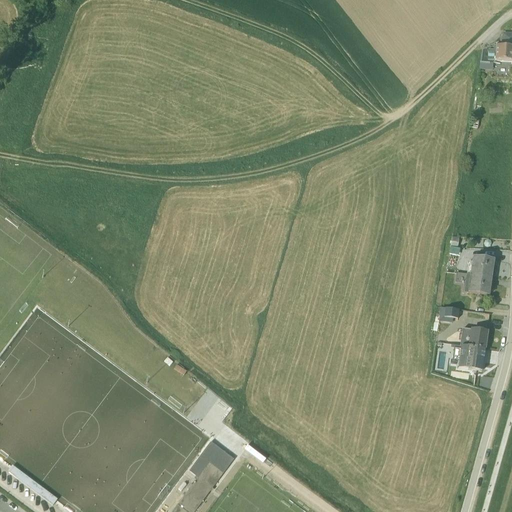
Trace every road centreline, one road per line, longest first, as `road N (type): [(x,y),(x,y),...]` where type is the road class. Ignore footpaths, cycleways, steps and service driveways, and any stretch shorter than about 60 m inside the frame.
road 1 (track): [(392,122),(319,157),(206,182),(0,153)]
road 2 (track): [(171,0),(276,35),(392,122)]
road 3 (unclassified): [(464,511),(511,329)]
road 4 (track): [(327,511),(224,431)]
